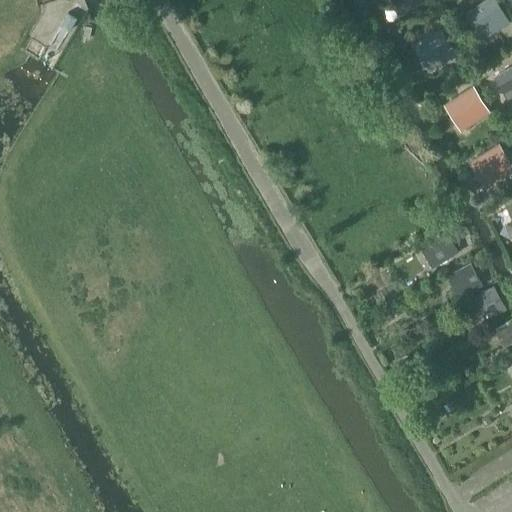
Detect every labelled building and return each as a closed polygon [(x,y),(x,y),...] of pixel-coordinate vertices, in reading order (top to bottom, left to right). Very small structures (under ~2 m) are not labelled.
[(393,0),(402,14),(415,5),(424,0),(393,0)] [(509,22),(496,0),(485,0),(467,11),(479,33),(493,24),(496,29),(509,22)] [(68,12),(61,25),(70,30),(77,17),(68,12)] [(456,54),(440,28),(414,44),(426,65),(440,57),(443,62),(456,54)] [(511,61),(502,67),(511,83),(511,61)] [(472,86),(447,102),(463,127),(475,120),(472,115),(485,106),(472,86)] [(498,144),(473,159),(489,184),(500,177),(497,172),(511,164),(498,144)] [(459,225),(451,229),(455,236),(463,232),(459,225)] [(447,232),(429,243),(441,263),(460,251),(447,232)] [(471,262),(446,275),(458,297),(483,284),(471,262)] [(493,284),(473,296),(487,320),(508,308),(493,284)] [(497,329),(495,331),(504,346),(511,341),(511,317),(496,327),(497,329)] [(490,414),(481,419),(486,426),(494,420),(490,414)]
